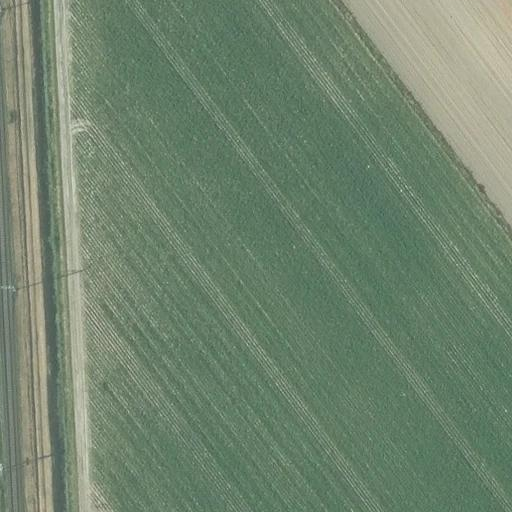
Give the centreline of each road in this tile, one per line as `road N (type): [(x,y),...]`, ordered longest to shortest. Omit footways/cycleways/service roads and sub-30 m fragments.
road 1 (track): [(100,0),(126,511)]
road 2 (track): [(42,511),(17,0)]
